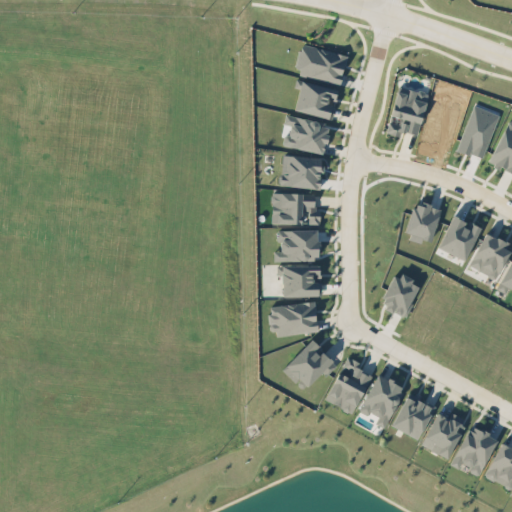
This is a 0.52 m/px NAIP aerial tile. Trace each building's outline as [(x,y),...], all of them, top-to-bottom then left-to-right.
[(346,54),(300,43),(293,71),(339,82),(346,54)] [(331,117),(333,104),(327,103),(328,97),(334,98),(337,88),(300,80),(294,110),(331,117)] [(396,90),(389,117),(385,132),(398,135),(400,130),(417,134),(428,92),(406,87),(405,92),(396,90)] [(323,152),(329,122),(285,114),(283,123),(287,124),(284,145),(323,152)] [(511,120),(507,119),(487,162),(511,172),(511,120)] [(319,187),(321,156),(282,154),(280,185),(319,187)] [(301,192),(271,191),(270,222),(301,223),(301,211),(309,211),(309,223),(319,223),(319,213),(314,213),(315,199),(301,199),(301,192)] [(404,235),(431,241),(439,207),(413,201),(404,235)] [(479,226),(451,214),(437,247),(465,259),(479,226)] [(317,228),(278,229),(278,250),(273,250),(273,260),(318,259),(317,228)] [(504,248),(507,241),(483,231),(469,266),(496,277),(508,249),(504,248)] [(511,289),(511,253),(496,288),(505,292),(507,287),(511,289)] [(282,295),(320,295),(320,264),(276,264),(276,273),(282,273),(282,295)] [(379,304),(403,316),(420,283),(396,271),(379,304)] [(268,305),(271,335),(317,330),(314,300),(268,305)] [(281,368),(302,389),(322,369),(326,373),(336,363),(310,338),(281,368)] [(370,373),(355,367),(358,361),(345,355),(325,400),(353,412),(370,373)] [(403,385),(375,373),(359,410),(376,416),(374,422),(385,427),(403,385)] [(407,392),(390,425),(417,438),(434,406),(407,392)] [(436,411),(420,444),(446,457),(465,419),(450,411),(447,417),(436,411)] [(460,464),(479,473),(496,437),(469,424),(450,464),(458,467),(460,464)] [(511,446),(500,441),(483,475),(510,488),(511,485),(511,446)]
